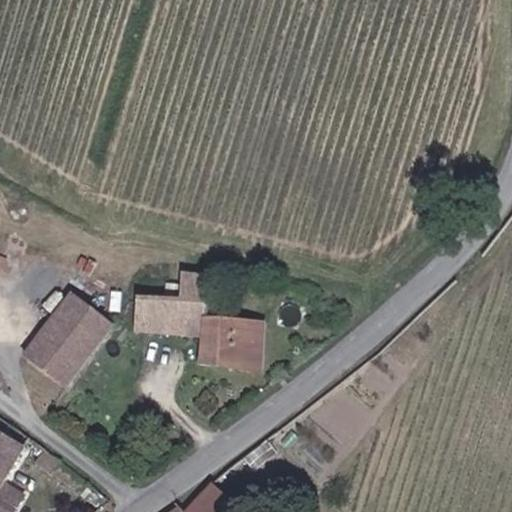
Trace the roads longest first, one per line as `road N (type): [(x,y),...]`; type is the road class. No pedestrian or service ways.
road 1 (unclassified): [(511,190),(422,296),(286,410),(142,511)]
road 2 (unknown): [(154,502),(0,396)]
